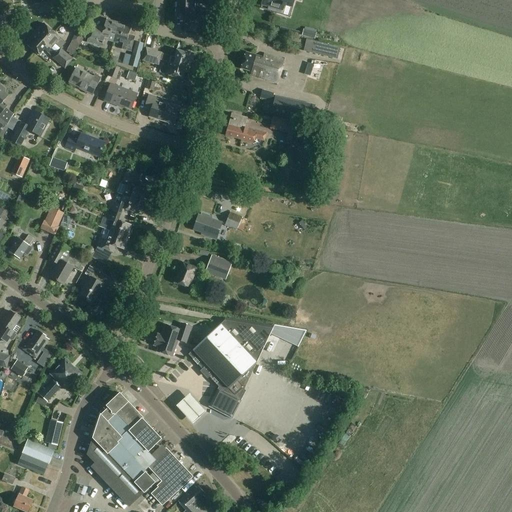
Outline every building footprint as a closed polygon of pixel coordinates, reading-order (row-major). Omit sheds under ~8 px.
[(264,0),(263,4),(268,6),(267,10),(281,14),(284,4),(291,6),(292,0),(264,0)] [(195,2),(177,2),(176,15),(189,15),(189,23),(206,23),(206,11),(194,10),(195,2)] [(92,26),(88,40),(103,44),(104,39),(114,42),(119,22),(107,19),(104,29),(92,26)] [(119,22),(114,42),(123,44),(121,49),(131,51),(135,37),(129,36),(131,26),(119,22)] [(44,24),(35,34),(51,49),(55,52),(64,42),(44,24)] [(210,27),(203,25),(200,34),(208,36),(210,27)] [(314,39),(316,33),(304,29),(302,36),(314,39)] [(51,49),(35,34),(26,43),(39,55),(45,49),(52,56),(55,52),(51,49)] [(74,55),(79,45),(72,42),(67,52),(74,55)] [(136,68),(143,44),(136,42),(129,66),(136,68)] [(330,54),(331,44),(320,43),(319,47),(304,45),(304,51),(330,54)] [(142,60),(148,62),(150,56),(154,57),(155,52),(146,48),(142,60)] [(52,58),(57,62),(61,57),(64,59),(67,55),(60,49),(52,58)] [(168,62),(190,68),(194,56),(176,50),(174,57),(162,54),(160,59),(168,62)] [(158,65),(160,59),(162,54),(155,52),(154,57),(150,56),(148,62),(158,65)] [(245,53),(240,69),(250,72),(249,76),(277,84),(284,60),(263,54),(262,58),(245,53)] [(61,57),(57,62),(65,69),(73,60),(67,55),(64,59),(61,57)] [(168,62),(164,75),(186,81),(190,68),(168,62)] [(113,66),(109,76),(115,79),(119,69),(113,66)] [(76,69),(69,82),(80,88),(79,89),(92,95),(98,84),(101,78),(94,75),(93,78),(76,69)] [(153,91),(155,83),(148,81),(146,89),(153,91)] [(118,105),(131,110),(137,95),(111,84),(104,100),(118,106),(118,105)] [(0,115),(6,108),(1,104),(2,104),(3,103),(8,96),(4,93),(4,89),(0,85),(0,115)] [(262,90),(260,98),(271,102),(274,93),(262,90)] [(149,117),(174,125),(179,108),(166,104),(167,101),(149,95),(145,108),(151,110),(149,117)] [(271,115),(310,123),(314,106),(275,97),(271,115)] [(15,132),(10,141),(20,147),(24,140),(29,131),(39,136),(49,119),(35,112),(27,125),(21,121),(20,122),(15,132)] [(262,140),(264,134),(244,128),(244,126),(247,118),(231,114),(226,136),(241,139),(241,142),(252,145),(254,138),(262,140)] [(273,117),(270,129),(294,134),(296,122),(273,117)] [(6,127),(7,128),(8,128),(11,130),(15,132),(20,122),(11,118),(7,125),(6,127)] [(105,142),(81,133),(78,141),(69,137),(65,148),(74,152),(76,149),(99,158),(105,142)] [(19,156),(11,173),(22,177),(29,160),(19,156)] [(0,158),(0,178),(3,179),(11,162),(1,157),(0,158)] [(52,158),(49,166),(57,169),(60,161),(52,158)] [(127,169),(124,176),(139,181),(142,175),(127,169)] [(121,185),(125,186),(122,195),(142,203),(146,191),(137,187),(139,181),(124,176),(121,185)] [(83,187),(75,184),(72,192),(80,195),(83,187)] [(112,211),(126,217),(128,211),(137,215),(142,203),(122,195),(119,194),(118,194),(112,211)] [(51,208),(41,229),(51,233),(54,225),(58,227),(64,214),(51,208)] [(110,231),(129,238),(133,226),(124,223),(126,217),(112,211),(105,229),(110,231)] [(230,213),(225,225),(236,230),(236,229),(242,231),(246,222),(241,220),(242,218),(230,213)] [(68,227),(72,218),(64,215),(61,224),(68,227)] [(207,238),(216,241),(222,224),(198,216),(193,230),(208,236),(207,238)] [(178,236),(188,237),(190,230),(180,229),(178,236)] [(129,238),(110,231),(107,240),(102,238),(99,247),(113,252),(115,246),(124,250),(129,238)] [(31,247),(35,240),(29,236),(24,242),(18,238),(9,252),(19,259),(24,253),(28,256),(33,248),(31,247)] [(49,259),(58,265),(51,278),(63,284),(73,267),(79,270),(82,272),(88,260),(78,255),(58,244),(54,252),(49,259)] [(91,251),(88,256),(105,265),(108,260),(91,251)] [(205,272),(226,280),(232,263),(212,255),(205,272)] [(188,288),(195,271),(197,272),(199,269),(196,268),(184,263),(176,283),(188,288)] [(80,293),(93,301),(103,283),(97,280),(101,273),(89,266),(85,274),(90,277),(80,293)] [(143,275),(143,285),(152,285),(152,275),(143,275)] [(0,337),(6,342),(9,338),(12,340),(16,334),(21,328),(16,324),(20,319),(10,312),(1,324),(3,326),(0,329),(0,337)] [(244,389),(257,363),(275,325),(225,316),(224,321),(220,325),(217,328),(188,354),(219,387),(210,404),(211,408),(231,419),(241,401),(246,391),(244,389)] [(186,344),(192,328),(182,324),(179,330),(166,325),(162,336),(158,335),(154,346),(158,348),(157,352),(172,357),(178,341),(186,344)] [(35,359),(49,341),(45,338),(45,337),(38,331),(28,345),(26,343),(21,349),(35,359)] [(0,366),(7,368),(10,356),(0,353),(0,366)] [(51,374),(52,375),(57,379),(55,382),(56,383),(58,385),(59,386),(60,384),(61,383),(66,388),(79,374),(78,373),(79,371),(76,368),(74,370),(70,366),(71,364),(65,359),(51,374)] [(17,361),(11,370),(22,377),(28,368),(17,361)] [(43,387),(38,393),(39,394),(47,401),(47,402),(60,388),(61,387),(59,386),(58,385),(56,383),(55,382),(53,380),(52,381),(45,389),(44,388),(43,387)] [(91,467),(98,474),(129,507),(154,483),(143,472),(148,467),(155,461),(151,456),(147,451),(159,440),(158,439),(150,430),(148,428),(141,420),(142,419),(133,410),(130,407),(120,396),(120,395),(107,407),(108,408),(107,409),(100,416),(95,430),(94,435),(91,445),(87,455),(95,463),(91,467)] [(207,412),(190,395),(177,407),(194,425),(207,412)] [(46,443),(48,443),(58,445),(63,423),(51,420),(46,443)] [(22,453),(48,463),(53,451),(54,450),(27,440),(22,453)] [(161,504),(190,477),(166,451),(155,461),(148,467),(162,481),(157,486),(158,487),(151,494),(161,504)] [(22,453),(18,465),(44,475),(48,463),(22,453)] [(2,480),(12,485),(15,479),(5,474),(2,480)] [(178,502),(185,510),(183,511),(199,511),(194,506),(204,497),(202,494),(203,493),(199,488),(197,489),(195,487),(178,502)] [(25,498),(28,492),(21,489),(19,495),(18,495),(13,508),(23,511),(27,511),(32,501),(25,498)]
